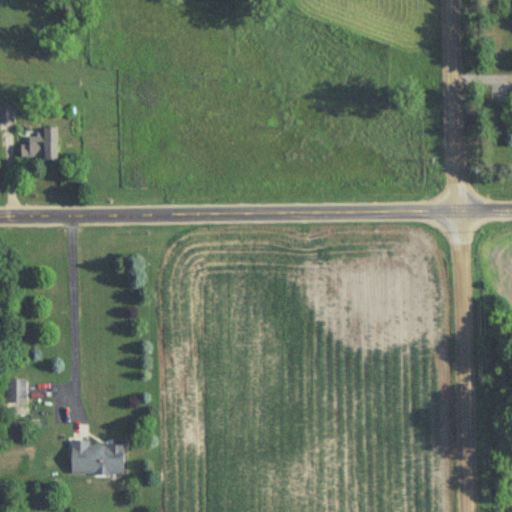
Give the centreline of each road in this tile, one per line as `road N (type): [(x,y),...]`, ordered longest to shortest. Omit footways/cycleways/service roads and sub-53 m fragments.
road 1 (residential): [(461,511),(451,0)]
road 2 (residential): [(0,212),(511,208)]
